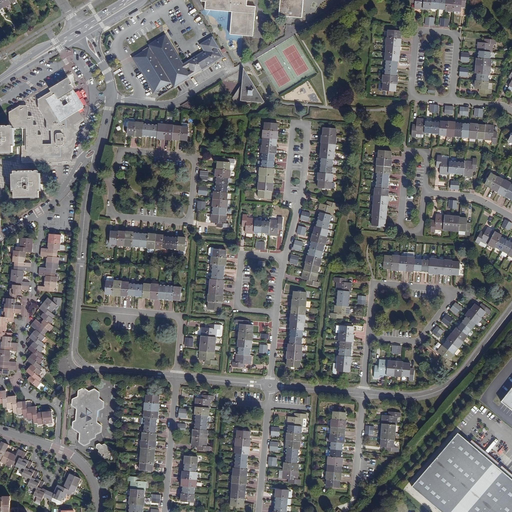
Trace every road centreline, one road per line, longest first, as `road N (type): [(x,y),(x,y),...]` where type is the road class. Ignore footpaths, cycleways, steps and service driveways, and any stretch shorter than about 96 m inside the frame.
road 1 (residential): [(113,178),(110,213),(192,222),(196,156),(117,146),(113,174)]
road 2 (residential): [(370,337),(419,338),(455,290),(374,279)]
road 3 (residential): [(364,394),(441,391),(511,311)]
road 4 (residential): [(453,101),(458,34),(417,30),(413,97)]
road 5 (residential): [(424,189),(429,152),(407,150),(398,229),(418,232)]
road 6 (residential): [(91,174),(72,332)]
road 7 (residential): [(0,431),(74,458),(88,475),(96,511)]
road 8 (residential): [(176,377),(181,315),(106,309)]
road 9 (residential): [(283,254),(243,252),(237,309),(276,312)]
road 10 (residential): [(166,511),(176,377)]
road 11 (residential): [(112,95),(177,100),(229,69)]
road 12 (residential): [(270,386),(259,511)]
